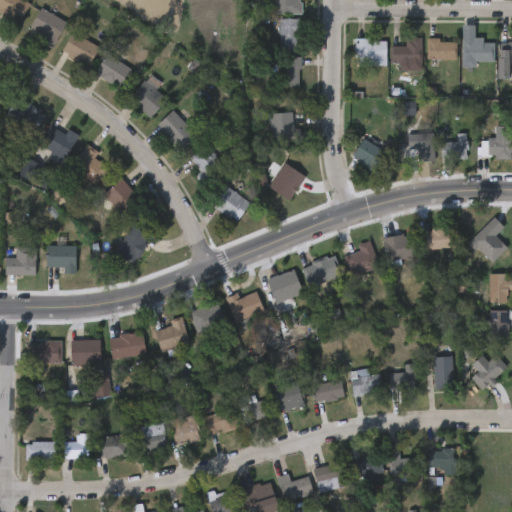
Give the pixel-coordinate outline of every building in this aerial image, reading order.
[(23,0),(29,3),(19,22),(0,11),(0,0),(23,0)] [(301,0),(301,13),(277,13),(277,0),(301,0)] [(42,35),(28,26),(42,7),(65,24),(50,46),(39,39),(42,35)] [(280,18),(300,18),(300,50),(280,50),(280,18)] [(61,50),(73,32),(98,48),(85,67),(61,50)] [(391,64),(391,46),(407,46),(407,37),(422,37),(422,64),(391,64)] [(463,66),(463,37),(493,37),(493,66),(463,66)] [(386,64),(357,64),(357,38),(386,39),(386,64)] [(457,58),(427,58),(427,39),(457,39),(457,58)] [(511,78),(498,78),(499,49),(507,49),(507,39),(511,39),(511,78)] [(117,87),(94,73),(105,53),(129,66),(117,87)] [(283,87),(283,56),(301,56),(301,87),(283,87)] [(150,118),(128,99),(144,80),(166,99),(150,118)] [(44,112),(35,133),(4,119),(13,99),(44,112)] [(435,114),(403,115),(403,102),(434,101),(435,114)] [(155,126),(170,111),(195,135),(181,150),(155,126)] [(294,128),(299,128),(299,142),(272,142),(272,112),(294,112),(294,128)] [(64,135),(67,130),(78,136),(62,160),(38,145),(50,126),(64,135)] [(442,159),(442,142),(457,142),(457,133),(468,133),(468,159),(442,159)] [(435,134),(435,160),(409,161),(408,134),(435,134)] [(352,156),(365,137),(386,152),(373,171),(352,156)] [(511,138),(511,159),(481,159),(481,138),(511,138)] [(194,176),(199,171),(188,158),(205,144),(224,167),(202,185),(194,176)] [(92,185),(70,165),(88,146),(97,154),(94,157),(107,169),(92,185)] [(289,200),(269,186),(285,162),(306,176),(289,200)] [(116,213),(103,191),(123,179),(136,201),(116,213)] [(248,203),(234,222),(210,203),(225,185),(248,203)] [(506,247),(491,260),(472,237),(488,224),(506,247)] [(135,263),(115,255),(128,225),(148,234),(135,263)] [(455,247),(421,250),(419,231),(453,227),(455,247)] [(385,261),(382,237),(411,234),(414,257),(385,261)] [(378,268),(350,277),(343,256),(359,251),(357,244),(369,240),(378,268)] [(74,245),(74,267),(45,267),(45,245),(74,245)] [(35,248),(34,275),(4,274),(4,257),(14,257),(15,247),(35,248)] [(340,276),(308,285),(303,265),(334,257),(340,276)] [(302,292),(275,303),(266,280),(292,269),(302,292)] [(489,302),(489,273),(506,273),(506,302),(489,302)] [(263,312),(236,324),(226,302),(253,289),(263,312)] [(195,332),(189,312),(218,303),(224,324),(195,332)] [(506,310),(506,337),(481,337),(481,319),(489,319),(489,310),(506,310)] [(187,343),(159,350),(154,330),(170,326),(169,321),(181,318),(187,343)] [(110,334),(143,335),(143,357),(110,356),(110,334)] [(99,339),(99,364),(70,364),(70,339),(99,339)] [(28,362),(28,340),(61,340),(61,362),(28,362)] [(485,389),(471,375),(493,353),(507,366),(485,389)] [(433,357),(450,356),(451,392),(434,393),(433,357)] [(413,389),(388,389),(388,373),(404,373),(404,364),(413,364),(413,389)] [(367,374),(380,374),(380,393),(350,393),(350,370),(367,370),(367,374)] [(94,398),(90,375),(106,372),(110,395),(94,398)] [(313,384),(340,380),(342,399),(315,402),(313,384)] [(303,406),(280,413),(273,388),(296,381),(303,406)] [(243,405),(267,398),(272,415),(248,422),(243,405)] [(238,427),(208,436),(202,418),(232,408),(238,427)] [(175,446),(168,421),(192,414),(199,440),(175,446)] [(143,451),(139,427),(162,423),(166,447),(143,451)] [(97,436),(128,436),(128,457),(97,457),(97,436)] [(55,460),(26,460),(26,442),(55,442),(55,460)] [(63,458),(63,442),(89,442),(89,458),(63,458)] [(453,469),(426,469),(426,450),(453,450),(453,469)] [(399,458),(418,458),(418,476),(390,476),(390,452),(399,452),(399,458)] [(380,457),(380,481),(355,481),(355,457),(380,457)] [(346,484),(319,492),(313,469),(339,462),(346,484)] [(285,500),(282,483),(308,478),(311,495),(285,500)] [(268,481),(278,510),(272,511),(250,511),(243,490),(268,481)] [(213,511),(210,498),(233,492),(238,511),(213,511)]
